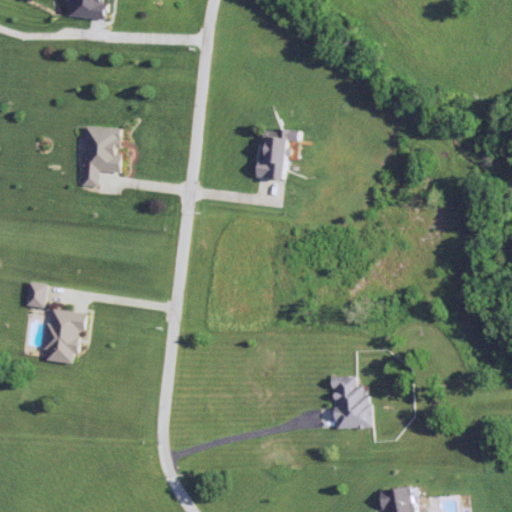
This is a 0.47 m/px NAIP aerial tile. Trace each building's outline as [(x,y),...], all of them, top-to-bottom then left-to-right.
[(85,184),(101,185),(102,170),(124,171),(127,126),(88,124),(85,184)] [(307,129),(268,126),(264,174),(293,177),(297,138),(306,139),(307,129)] [(50,282),(31,281),(31,305),(49,306),(50,282)] [(93,312),(53,307),(47,359),(80,363),(84,330),(90,330),(93,312)] [(340,427),(376,427),(376,384),(363,384),(363,375),(339,375),(340,427)] [(420,511),(418,486),(387,489),(388,511),(420,511)]
